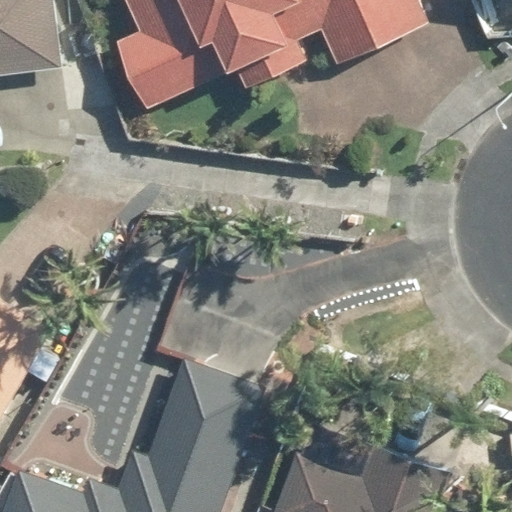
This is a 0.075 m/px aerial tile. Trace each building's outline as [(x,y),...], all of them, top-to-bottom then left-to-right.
[(0,0),(0,67),(72,58),(64,0),(0,0)] [(425,0),(148,0),(153,8),(136,14),(162,84),(340,19),(350,46),(432,16),(425,0)] [(0,430),(64,322),(0,283),(0,430)] [(233,511),(282,384),(195,351),(160,444),(132,434),(113,484),(33,454),(11,511),(233,511)] [(510,511),(511,510),(511,476),(388,432),(376,464),(315,442),(290,511),(510,511)]
